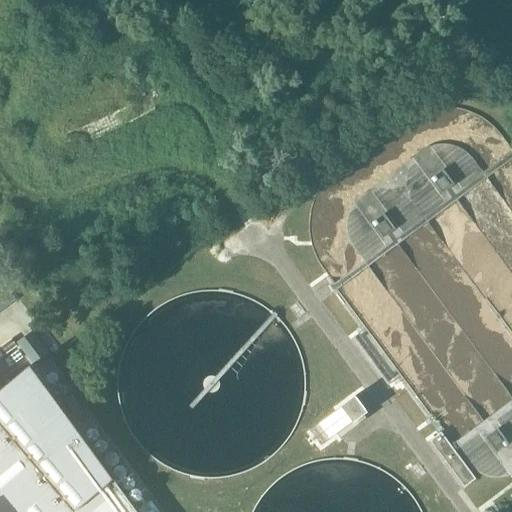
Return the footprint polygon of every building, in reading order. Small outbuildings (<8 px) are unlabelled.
[(455,185),(443,170),(431,179),(443,194),(455,185)] [(396,229),(384,214),(372,223),(383,238),(396,229)] [(0,511),(137,511),(31,366),(1,391),(0,390),(0,511)] [(369,414),(356,397),(341,408),(354,425),(369,414)] [(510,445),(499,430),(486,439),(498,454),(510,445)] [(442,434),(431,442),(466,489),(477,481),(442,434)] [(158,511),(151,502),(139,511),(158,511)]
